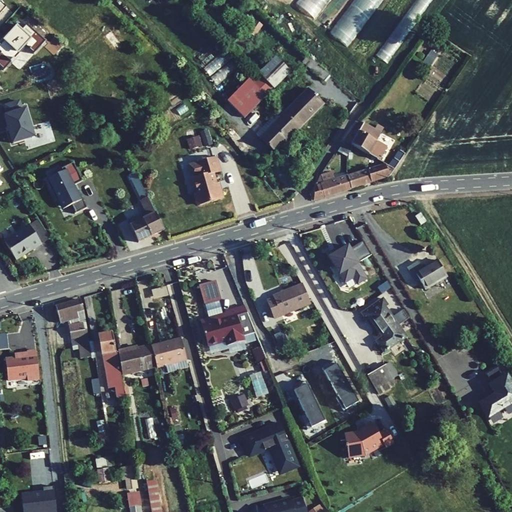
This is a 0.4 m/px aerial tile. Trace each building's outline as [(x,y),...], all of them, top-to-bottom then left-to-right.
[(316,20),(330,0),(300,0),(296,6),(316,20)] [(354,0),(330,33),(349,47),(382,0),(354,0)] [(262,26),(255,21),(247,32),(252,36),(254,37),(262,26)] [(0,67),(3,71),(25,47),(33,54),(44,42),(27,26),(22,31),(18,27),(0,43),(0,67)] [(386,63),(407,34),(396,26),(375,55),(386,63)] [(230,50),(237,56),(252,36),(247,32),(244,30),(230,50)] [(104,36),(114,48),(120,43),(110,31),(104,36)] [(422,59),(427,65),(437,56),(432,50),(422,59)] [(442,53),(417,88),(433,99),(457,64),(442,53)] [(301,62),(323,81),(329,75),(307,56),(301,62)] [(260,76),(253,83),(266,96),(290,71),(275,57),(258,74),(260,76)] [(227,110),(226,110),(239,123),(266,96),(253,83),(245,91),(227,110)] [(245,91),(240,86),(221,104),(227,110),(245,91)] [(299,128),(323,104),(308,89),(283,113),(299,128)] [(206,103),(208,101),(201,93),(199,96),(206,103)] [(197,97),(204,105),(206,103),(199,96),(197,97)] [(6,115),(4,115),(12,143),(34,137),(25,109),(22,110),(19,101),(4,106),(6,115)] [(283,113),(280,110),(256,135),(259,138),(283,113)] [(274,153),(299,128),(283,113),(259,138),(274,153)] [(363,123),(351,145),(376,160),(379,156),(381,157),(387,147),(376,141),(381,133),(374,129),(363,123)] [(383,128),(377,125),(374,129),(381,133),(383,128)] [(232,130),(230,133),(244,150),(248,147),(232,130)] [(226,136),(242,152),(244,150),(230,133),(226,136)] [(188,149),(201,145),(198,135),(185,139),(188,149)] [(337,151),(347,156),(347,147),(342,144),(337,151)] [(405,154),(400,151),(389,167),(394,170),(405,154)] [(201,179),(193,181),(197,193),(194,193),(197,204),(199,205),(221,199),(223,196),(220,188),(218,189),(214,173),(220,171),(216,157),(196,162),(201,179)] [(71,205),(75,213),(87,208),(78,190),(76,191),(74,187),(75,187),(74,185),(82,181),(73,162),(64,167),(65,170),(63,171),(45,180),(50,190),(52,188),(58,200),(61,199),(65,208),(71,205)] [(196,162),(189,165),(193,181),(201,179),(196,162)] [(351,188),(388,177),(394,170),(389,167),(385,165),(347,177),(351,188)] [(310,192),(313,200),(351,188),(347,177),(335,180),(332,172),(320,176),(316,186),(310,192)] [(127,222),(138,243),(164,230),(137,177),(133,179),(131,180),(141,200),(140,201),(147,216),(143,219),(141,215),(127,222)] [(58,200),(62,209),(65,208),(61,199),(58,200),(52,188),(50,190),(56,201),(58,200)] [(415,217),(420,225),(426,221),(420,213),(415,217)] [(37,220),(28,226),(40,244),(49,238),(37,220)] [(3,242),(15,260),(40,244),(28,226),(3,242)] [(357,285),(367,279),(359,263),(372,256),(364,242),(350,249),(348,246),(328,257),(343,284),(353,278),(357,285)] [(419,279),(425,289),(447,276),(437,260),(422,269),(418,262),(407,268),(415,282),(419,279)] [(215,281),(199,286),(204,304),(220,300),(215,281)] [(310,304),(302,284),(273,296),(274,298),(267,301),(274,318),(282,315),(282,314),(293,309),(294,310),(310,304)] [(376,342),(384,352),(406,337),(385,307),(387,305),(383,298),(361,313),(366,320),(369,318),(382,337),(376,342)] [(70,340),(76,339),(77,345),(80,359),(91,357),(88,342),(83,311),(80,300),(55,307),(60,323),(67,321),(70,340)] [(217,321),(201,325),(207,346),(226,341),(227,346),(244,341),(242,336),(255,333),(244,306),(224,311),(225,314),(222,314),(223,317),(217,318),(217,321)] [(222,314),(200,320),(201,325),(217,321),(217,318),(223,317),(222,314)] [(283,332),(275,336),(280,348),(289,345),(283,332)] [(115,351),(112,333),(99,335),(108,389),(116,388),(118,400),(124,399),(116,351),(115,351)] [(166,345),(165,343),(151,347),(156,367),(156,369),(187,361),(181,341),(166,345)] [(156,367),(151,347),(150,345),(127,351),(127,349),(118,351),(122,375),(156,367)] [(252,351),(256,362),(263,360),(260,354),(258,348),(252,351)] [(27,378),(27,381),(39,379),(36,351),(26,352),(27,357),(5,359),(7,381),(27,378)] [(335,397),(343,411),(358,402),(334,361),(321,368),(337,396),(335,397)] [(367,375),(378,394),(393,385),(394,378),(398,376),(390,362),(367,375)] [(501,368),(489,376),(495,386),(493,387),(500,398),(494,402),(492,400),(484,406),(492,419),(511,406),(511,380),(509,377),(508,378),(501,368)] [(101,394),(98,378),(92,379),(94,395),(101,394)] [(307,430),(325,421),(306,383),(292,390),(304,414),(300,416),(307,430)] [(247,405),(243,394),(230,400),(234,410),(247,405)] [(384,399),(390,410),(397,406),(391,396),(384,399)] [(169,409),(177,443),(183,442),(175,408),(169,409)] [(297,466),(279,423),(241,438),(249,456),(269,448),(275,464),(280,461),(284,471),(297,466)] [(393,443),(386,430),(378,435),(371,423),(362,429),(362,431),(357,434),(357,433),(344,435),(346,446),(345,446),(345,448),(346,448),(348,459),(365,455),(383,445),(385,448),(393,443)] [(97,468),(111,466),(110,457),(96,459),(97,468)] [(279,474),(284,471),(280,461),(275,464),(279,474)] [(133,466),(120,468),(122,480),(125,480),(126,488),(136,487),(133,466)] [(99,484),(109,482),(107,472),(97,474),(99,484)] [(21,495),(22,511),(56,511),(53,486),(42,487),(43,492),(21,495)] [(309,511),(305,497),(294,500),(293,497),(279,501),(279,502),(274,504),(273,502),(265,505),(261,509),(258,505),(251,511),(309,511)]
